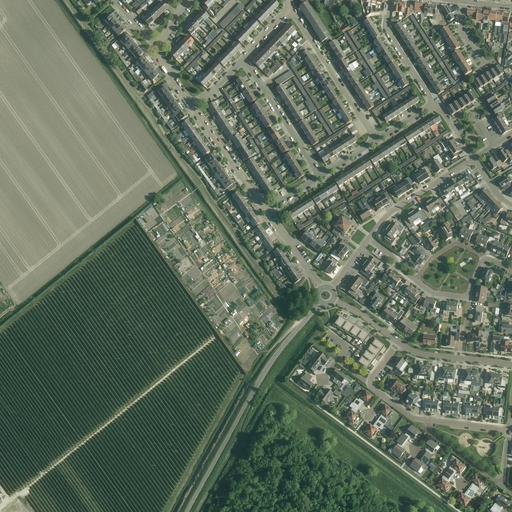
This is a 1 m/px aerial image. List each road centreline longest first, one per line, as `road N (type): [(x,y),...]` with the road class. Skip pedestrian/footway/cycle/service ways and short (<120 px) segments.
road 1 (residential): [(376,140),(291,10)]
road 2 (residential): [(320,176),(242,58)]
road 3 (unclassified): [(186,511),(255,388)]
road 4 (residential): [(369,238),(394,209),(473,160)]
road 5 (residential): [(265,210),(191,105)]
